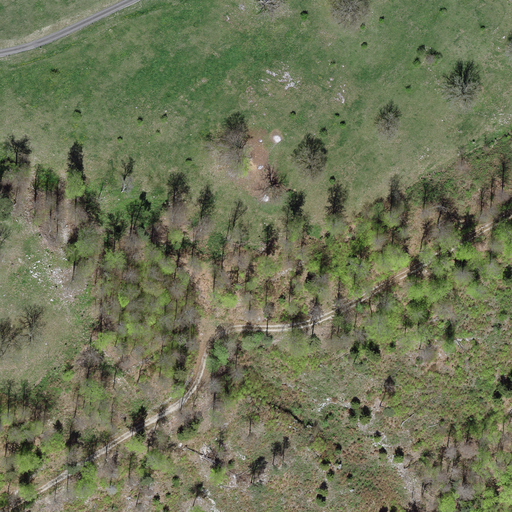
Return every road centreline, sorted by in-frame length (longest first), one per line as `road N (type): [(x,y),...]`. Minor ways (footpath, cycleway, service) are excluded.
road 1 (track): [(511,211),(310,323),(235,326),(206,341),(195,389),(0,511)]
road 2 (unclassified): [(0,54),(132,0)]
